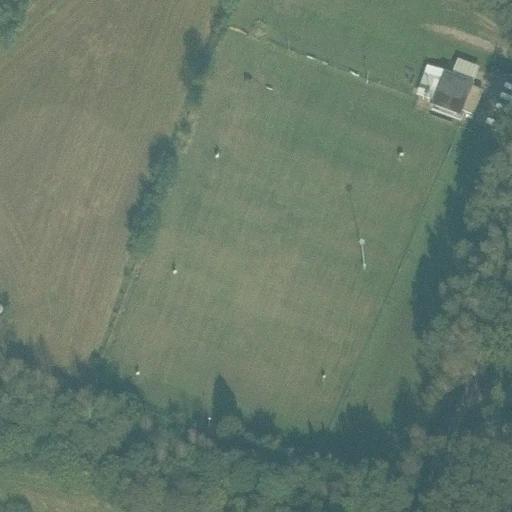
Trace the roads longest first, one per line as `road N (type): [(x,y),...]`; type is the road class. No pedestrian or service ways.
road 1 (track): [(511,256),(460,396)]
road 2 (track): [(460,396),(414,511)]
